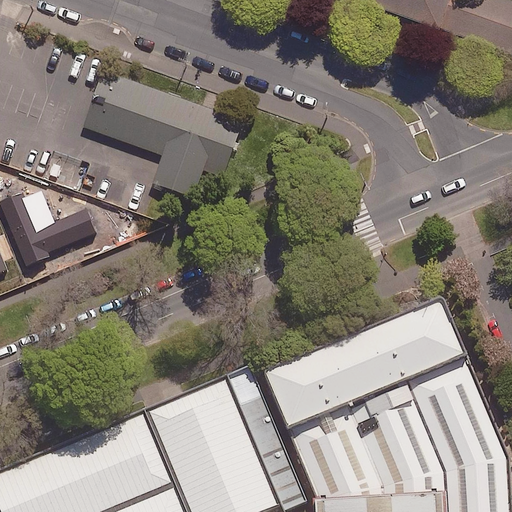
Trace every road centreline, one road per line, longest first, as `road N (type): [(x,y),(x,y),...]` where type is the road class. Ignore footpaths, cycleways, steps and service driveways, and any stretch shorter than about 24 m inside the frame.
road 1 (tertiary): [(448,196),(0,386)]
road 2 (tertiary): [(448,196),(402,108),(166,22)]
